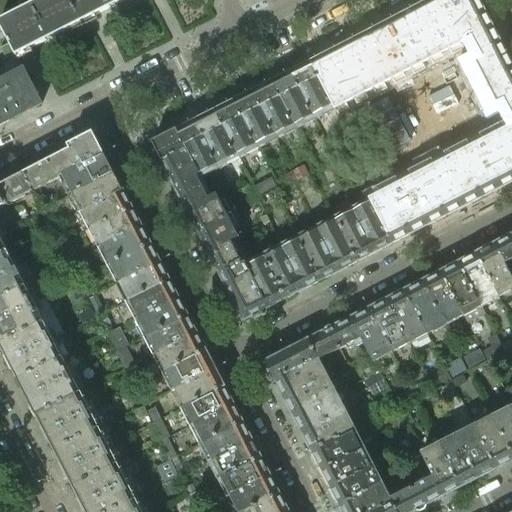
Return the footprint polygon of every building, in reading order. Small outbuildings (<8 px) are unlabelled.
[(69,0),(40,0),(31,5),(48,39),(81,22),(69,0)] [(110,0),(69,0),(81,22),(113,6),(110,0)] [(445,0),(428,0),(423,3),(448,51),(467,41),(465,37),(445,0)] [(490,24),(477,0),(445,0),(465,37),(468,35),(490,24)] [(423,3),(405,12),(430,60),(448,51),(423,3)] [(0,20),(0,25),(16,55),(48,39),(31,5),(0,20)] [(405,12),(386,22),(411,70),(430,60),(405,12)] [(386,22),(366,32),(391,80),(411,70),(386,22)] [(500,44),(495,33),(490,24),(468,35),(469,39),(472,46),(477,55),(500,44)] [(366,32),(348,42),(373,90),(391,80),(366,32)] [(348,42),(328,52),(353,100),(373,90),(348,42)] [(511,68),(511,66),(500,44),(477,55),(479,58),(473,61),(471,62),(475,68),(466,73),(474,88),(511,68)] [(479,58),(477,55),(472,46),(467,49),(473,61),(479,58)] [(328,52),(310,61),(335,109),(353,100),(328,52)] [(310,61),(291,71),(316,119),(335,109),(310,61)] [(511,98),(511,68),(474,88),(480,102),(489,97),(493,105),(501,101),(503,104),(511,98)] [(24,71),(0,82),(0,83),(18,117),(41,105),(24,71)] [(291,71),(272,81),(297,129),(316,119),(291,71)] [(272,81),(253,90),(278,138),(297,129),(272,81)] [(0,83),(0,125),(18,117),(0,83)] [(438,103),(430,85),(411,94),(419,112),(438,103)] [(253,90),(234,100),(259,148),(278,138),(253,90)] [(511,98),(503,104),(511,121),(511,125),(510,126),(511,128),(511,98)] [(234,100),(215,110),(240,158),(259,148),(234,100)] [(400,119),(393,103),(371,114),(379,129),(400,119)] [(482,125),(473,106),(459,112),(469,132),(482,125)] [(215,110),(196,120),(221,168),(240,158),(215,110)] [(221,168),(196,120),(176,130),(194,164),(200,174),(204,172),(206,175),(221,168)] [(511,128),(510,126),(494,134),(511,170),(511,128)] [(194,164),(176,130),(157,140),(158,141),(156,147),(155,148),(170,177),(194,164)] [(414,131),(404,135),(411,150),(421,146),(414,131)] [(49,155),(59,173),(60,176),(104,154),(93,132),(49,155)] [(511,182),(511,170),(494,134),(476,144),(499,189),(511,182)] [(411,150),(404,135),(395,140),(402,155),(411,150)] [(348,141),(322,152),(329,167),(355,155),(348,141)] [(499,189),(476,144),(458,153),(481,198),(499,189)] [(481,198),(458,153),(440,162),(463,207),(481,198)] [(104,154),(60,176),(59,176),(59,177),(68,195),(113,172),(104,154)] [(60,176),(59,173),(49,155),(22,169),(43,210),(42,211),(59,246),(65,242),(39,188),(59,177),(59,176),(60,176)] [(463,207),(440,162),(423,171),(446,216),(463,207)] [(202,186),(198,178),(196,176),(200,174),(194,164),(170,177),(184,205),(205,194),(201,187),(202,186)] [(43,210),(22,169),(0,180),(0,196),(2,200),(5,205),(17,199),(22,208),(24,210),(29,218),(35,214),(42,211),(43,210)] [(446,216),(423,171),(404,180),(428,225),(446,216)] [(113,172),(68,195),(78,215),(80,214),(80,213),(123,191),(113,172)] [(293,201),(308,193),(301,179),(286,187),(293,201)] [(428,225),(404,180),(387,189),(410,235),(428,225)] [(208,183),(202,186),(201,187),(205,194),(208,198),(214,195),(208,183)] [(260,197),(254,186),(246,190),(252,202),(260,197)] [(410,235),(387,189),(370,198),(393,244),(410,235)] [(80,213),(80,214),(89,230),(132,208),(123,191),(80,213)] [(205,194),(184,205),(197,230),(235,211),(227,196),(219,200),(216,194),(214,195),(208,198),(205,194)] [(393,244),(370,198),(352,208),(374,253),(393,244)] [(270,222),(259,200),(252,203),(261,219),(259,219),(263,226),(270,222)] [(132,208),(89,230),(98,248),(141,227),(132,208)] [(374,253),(352,208),(334,217),(357,262),(374,253)] [(235,211),(197,230),(210,255),(231,244),(229,240),(234,238),(237,236),(234,229),(242,224),(235,211)] [(357,262),(334,217),(316,226),(339,271),(357,262)] [(339,271),(316,226),(298,235),(321,280),(339,271)] [(141,227),(98,248),(107,266),(151,245),(141,227)] [(321,280),(298,235),(281,244),(304,289),(321,280)] [(511,235),(492,246),(503,265),(505,264),(511,260),(511,235)] [(234,238),(229,240),(231,244),(233,248),(238,246),(234,238)] [(60,246),(78,281),(84,277),(75,261),(78,259),(69,242),(60,246)] [(240,265),(240,260),(233,248),(231,244),(210,255),(225,284),(250,271),(245,263),(240,265)] [(304,289),(281,244),(263,253),(287,298),(304,289)] [(151,245),(107,266),(117,285),(160,263),(151,245)] [(511,270),(509,273),(505,264),(503,265),(492,246),(474,255),(498,299),(511,291),(511,270)] [(0,276),(16,268),(7,250),(0,253),(0,276)] [(287,298),(263,253),(245,263),(250,271),(269,308),(287,298)] [(498,299),(474,255),(457,264),(480,308),(498,299)] [(160,263),(117,285),(126,302),(169,281),(160,263)] [(480,308),(457,264),(440,273),(463,317),(466,324),(484,315),(480,308)] [(0,298),(25,286),(16,268),(0,276),(0,298)] [(269,308),(250,271),(225,284),(241,316),(242,315),(248,317),(248,318),(269,308)] [(440,273),(422,282),(444,326),(463,317),(440,273)] [(169,281),(126,302),(135,320),(178,298),(169,281)] [(422,282),(404,291),(427,335),(444,326),(422,282)] [(0,321),(34,304),(25,286),(0,298),(0,321)] [(404,291),(387,300),(409,344),(427,335),(404,291)] [(178,298),(135,320),(144,337),(187,315),(178,298)] [(387,300),(369,310),(391,353),(409,344),(387,300)] [(0,343),(43,321),(34,304),(0,321),(0,343)] [(369,310),(351,319),(363,342),(362,343),(373,363),(391,353),(369,310)] [(187,315),(144,337),(153,355),(196,333),(187,315)] [(363,342),(351,319),(308,341),(317,358),(318,360),(320,360),(332,353),(338,365),(346,361),(340,349),(353,343),(355,346),(362,343),(363,342)] [(0,346),(8,363),(52,339),(43,321),(0,343),(0,346)] [(196,333),(153,355),(162,373),(205,351),(196,333)] [(108,337),(115,351),(120,348),(113,334),(108,337)] [(17,380),(62,357),(52,339),(8,363),(17,380)] [(308,341),(265,363),(274,380),(317,358),(308,341)] [(499,346),(483,353),(487,361),(503,353),(499,346)] [(491,368),(511,357),(511,348),(503,353),(487,361),(491,368)] [(116,353),(125,370),(130,367),(121,350),(116,353)] [(205,351),(162,373),(171,390),(216,367),(209,354),(207,355),(205,351)] [(478,353),(463,360),(469,370),(483,362),(478,353)] [(27,398),(71,375),(62,357),(17,380),(27,398)] [(317,358),(274,380),(283,397),(327,374),(320,360),(318,360),(317,358)] [(376,376),(369,363),(360,368),(366,381),(376,376)] [(216,367),(171,390),(181,409),(223,387),(222,383),(224,382),(216,367)] [(124,371),(132,387),(139,384),(131,368),(124,371)] [(327,374),(283,397),(292,415),(337,393),(327,374)] [(36,415),(80,392),(71,375),(27,398),(36,415)] [(223,387),(181,409),(189,425),(232,404),(223,387)] [(398,411),(387,389),(380,392),(392,415),(398,411)] [(45,433),(89,411),(80,392),(36,415),(45,433)] [(337,393),(292,415),(302,434),(346,411),(337,393)] [(232,404),(189,425),(199,444),(241,421),(232,404)] [(511,413),(508,406),(490,415),(511,457),(511,413)] [(54,450),(98,427),(89,411),(45,433),(54,450)] [(346,411),(302,434),(311,452),(355,429),(346,411)] [(511,460),(511,457),(490,415),(473,424),(496,469),(511,460)] [(241,421),(199,444),(208,462),(251,440),(241,421)] [(496,469),(473,424),(455,433),(478,478),(496,469)] [(63,469),(108,447),(98,427),(54,450),(63,469)] [(355,429),(311,452),(321,470),(365,448),(355,429)] [(478,478),(455,433),(438,442),(461,487),(478,478)] [(177,457),(168,438),(161,442),(167,455),(160,459),(162,464),(177,457)] [(251,440),(208,462),(217,479),(260,457),(251,440)] [(461,487),(438,442),(420,451),(424,460),(433,476),(443,496),(461,487)] [(72,486),(116,463),(108,447),(63,469),(72,486)] [(365,448),(321,470),(329,487),(373,464),(365,448)] [(260,457),(217,479),(226,497),(269,475),(260,457)] [(82,505),(126,482),(116,463),(72,486),(82,505)] [(186,475),(180,463),(173,466),(179,478),(186,475)] [(373,464),(329,487),(339,505),(383,483),(373,464)] [(410,488),(402,472),(397,474),(405,490),(410,488)] [(269,475),(226,497),(234,511),(239,511),(278,492),(269,475)] [(433,476),(410,488),(405,490),(390,497),(388,498),(389,500),(395,511),(412,511),(443,496),(433,476)] [(85,511),(110,511),(135,499),(126,482),(82,505),(85,511)] [(383,483),(339,505),(342,511),(365,511),(389,500),(388,498),(390,497),(383,483)] [(191,501),(186,504),(188,509),(194,506),(196,511),(197,511),(204,509),(196,492),(188,495),(191,501)] [(278,492),(239,511),(285,511),(287,511),(278,492)] [(141,511),(135,499),(110,511),(141,511)] [(395,511),(389,500),(365,511),(395,511)]
